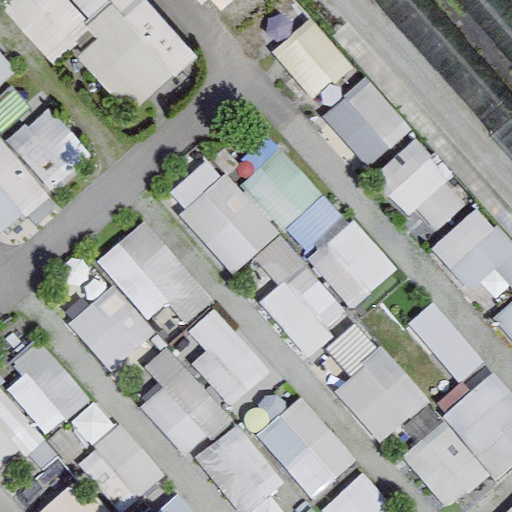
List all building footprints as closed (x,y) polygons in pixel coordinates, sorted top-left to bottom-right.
[(10,0),(57,57),(99,23),(79,0),(10,0)] [(159,0),(129,0),(84,36),(139,105),(203,54),(159,0)] [(85,0),(94,10),(105,0),(85,0)] [(280,55),(319,103),(360,70),(321,22),(280,55)] [(0,95),(24,72),(0,46),(0,95)] [(368,81),(331,124),(383,168),(419,125),(368,81)] [(0,224),(14,238),(58,197),(0,135),(0,224)] [(390,181),(418,215),(460,180),(432,146),(390,181)] [(145,322),(175,305),(187,327),(214,312),(163,223),(107,256),(145,322)] [(116,287),(83,319),(129,367),(162,335),(116,287)] [(511,334),(511,316),(503,325),(511,334)] [(10,370),(54,434),(94,406),(50,343),(10,370)] [(139,377),(194,458),(235,430),(181,349),(139,377)] [(0,470),(3,474),(48,436),(0,381),(0,470)] [(328,500),(367,457),(305,401),(266,443),(328,500)] [(405,511),(376,472),(320,511),(405,511)] [(112,511),(95,483),(53,508),(55,511),(112,511)]
